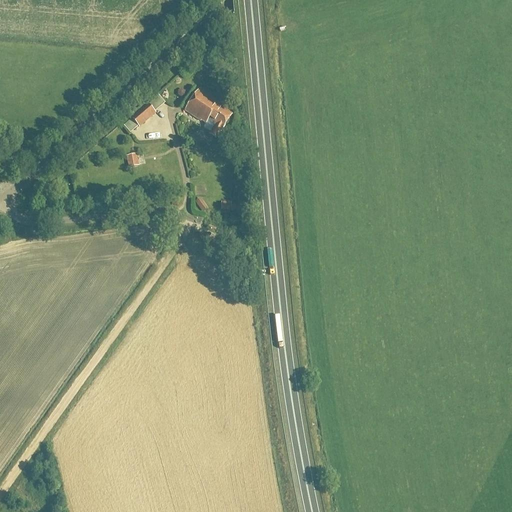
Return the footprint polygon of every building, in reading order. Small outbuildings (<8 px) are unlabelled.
[(208,68),(211,62),(202,57),(199,64),(208,68)] [(224,129),(233,115),(219,106),(220,105),(214,101),(215,100),(200,90),(186,111),(206,125),(209,120),(217,125),(210,135),(217,139),(223,129),(224,129)] [(153,102),(158,108),(166,102),(161,96),(153,102)] [(140,127),(155,113),(148,105),(133,119),(140,127)] [(152,119),(149,123),(157,130),(161,127),(152,119)] [(137,154),(126,156),(129,168),(139,165),(137,154)] [(208,206),(205,196),(198,199),(201,208),(208,206)]
